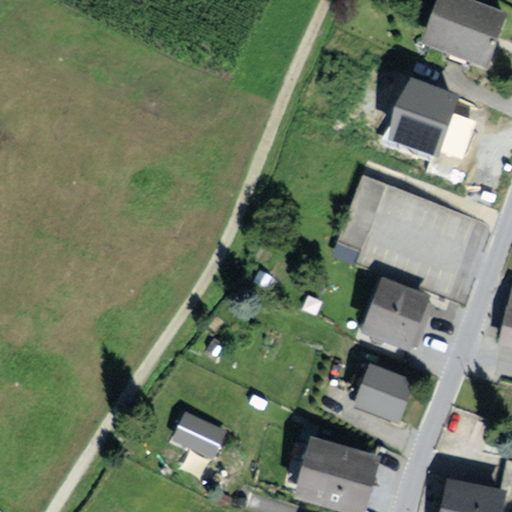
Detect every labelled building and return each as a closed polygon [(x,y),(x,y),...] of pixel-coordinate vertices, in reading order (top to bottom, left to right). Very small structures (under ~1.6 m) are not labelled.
[(511,18),(511,13),(474,0),(443,0),(427,46),(493,70),(511,18)] [(437,157),(460,94),(411,76),(388,139),(437,157)] [(461,307),(492,228),(364,176),(332,255),(461,307)] [(434,299),(386,281),(365,335),(413,353),(434,299)] [(511,298),(501,346),(511,348),(511,298)] [(422,380),(373,362),(356,410),(405,427),(422,380)] [(371,511),(386,458),(315,439),(299,501),(341,511),(371,511)] [(505,511),(510,492),(453,479),(446,511),(505,511)]
